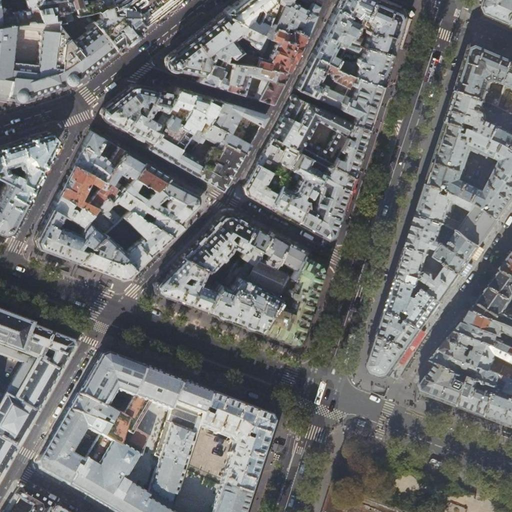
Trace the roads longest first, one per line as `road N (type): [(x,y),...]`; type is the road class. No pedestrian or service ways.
road 1 (primary): [(359,268),(442,14)]
road 2 (residential): [(511,225),(401,385),(389,416)]
road 3 (primary): [(111,312),(320,392)]
road 4 (residential): [(111,312),(15,467)]
road 5 (residential): [(223,198),(68,106)]
road 6 (residential): [(4,269),(74,127),(68,106)]
road 7 (residential): [(223,198),(111,312)]
road 8 (residential): [(274,111),(128,62)]
road 9 (residential): [(359,268),(223,198)]
road 10 (primary): [(389,416),(511,463)]
road 11 (primary): [(320,392),(359,268)]
road 12 (primary): [(281,511),(320,392)]
road 13 (residential): [(328,0),(274,111)]
